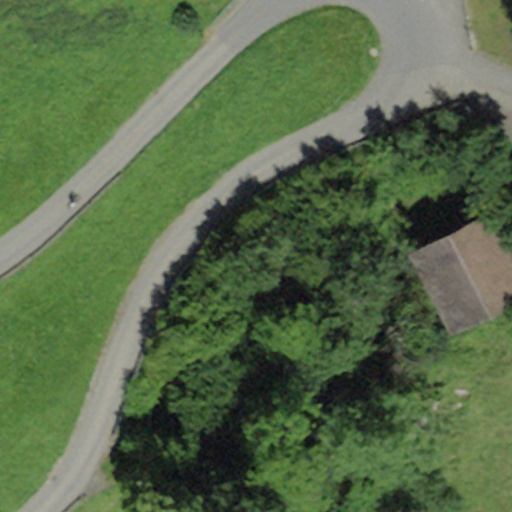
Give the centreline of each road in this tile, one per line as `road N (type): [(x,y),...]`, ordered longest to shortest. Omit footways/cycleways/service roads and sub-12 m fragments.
road 1 (residential): [(47,511),(76,478),(132,338),(186,239),(255,173),(380,111),(417,71),(420,32),(403,0)]
road 2 (residential): [(270,0),(68,206),(0,260)]
